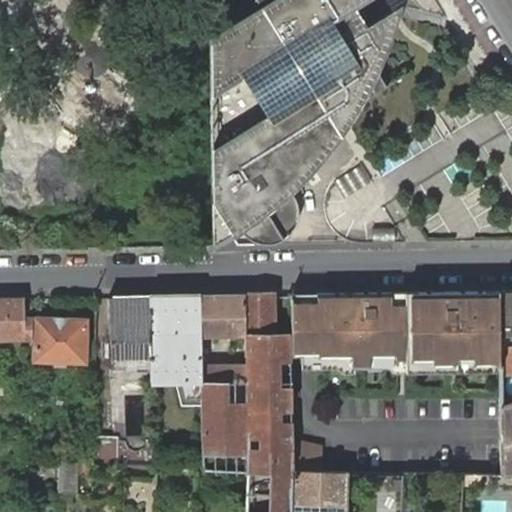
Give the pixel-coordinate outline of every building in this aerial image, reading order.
[(254,0),(258,5),(208,36),(212,244),(230,232),(236,244),(273,243),(283,239),(290,231),(296,216),(297,208),(295,199),(291,192),(301,183),(313,171),(329,151),(345,129),(364,99),(386,86),(377,71),(391,36),(401,3),(367,25),(354,6),(364,0),(254,0)] [(445,15),(435,0),(411,0),(420,9),(445,15)] [(388,235),(390,211),(327,208),(326,231),(388,235)] [(511,289),(500,290),(501,406),(511,402),(511,289)] [(290,336),(292,356),(303,356),(318,356),(318,363),(498,360),(500,290),(453,291),(408,292),(365,292),(344,293),(317,293),(304,293),(290,293),(290,296),(290,302),(290,336)] [(201,366),(201,380),(245,379),(245,365),(245,341),(245,336),(245,294),(223,294),(200,295),(201,337),(220,336),(220,341),(238,341),(238,349),(236,349),(236,365),(220,365),(220,356),(216,356),(216,355),(201,354),(201,366)] [(254,450),(291,449),(290,336),(273,336),(273,294),(245,294),(245,336),(245,341),(245,365),(245,379),(201,380),(201,404),(203,467),(246,469),(246,449),(246,444),(254,444),(254,450)] [(150,357),(149,295),(108,296),(110,358),(150,357)] [(181,404),(201,404),(201,380),(201,366),(201,354),(201,337),(200,295),(149,295),(150,357),(151,369),(180,369),(181,380),(181,404)] [(22,319),(22,297),(0,297),(0,338),(31,338),(31,318),(22,319)] [(75,359),(83,360),(84,319),(73,319),(36,318),(35,359),(75,359)] [(151,369),(151,379),(181,380),(180,369),(151,369)] [(501,474),(511,473),(511,402),(501,406),(501,433),(501,474)] [(117,440),(117,435),(93,435),(92,460),(92,463),(117,465),(125,464),(152,466),(152,440),(145,439),(144,442),(144,444),(142,446),(141,447),(139,448),(136,449),(133,449),(130,449),(128,447),(127,446),(126,444),(125,442),(125,439),(117,440)] [(322,445),(291,437),(291,449),(291,470),(321,470),(322,445)] [(289,511),(291,470),(291,449),(254,450),(254,444),(246,444),(246,449),(246,469),(244,511),(289,511)] [(78,460),(59,459),(59,471),(59,485),(78,486),(78,472),(78,460)] [(78,472),(91,472),(92,463),(92,460),(78,460),(78,472)] [(346,511),(347,471),(322,470),(321,470),(291,470),(289,511),(346,511)] [(58,504),(91,506),(91,493),(78,493),(59,492),(58,504)]
